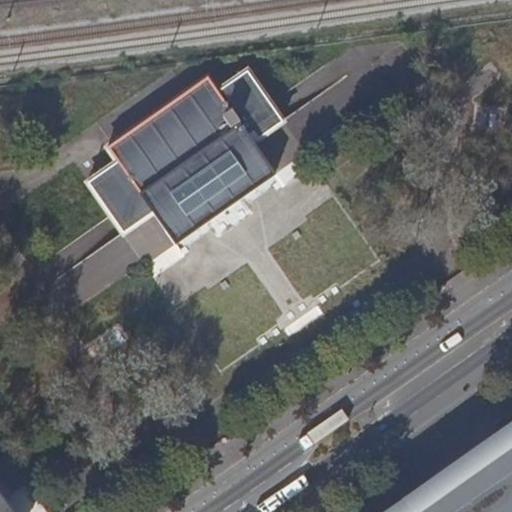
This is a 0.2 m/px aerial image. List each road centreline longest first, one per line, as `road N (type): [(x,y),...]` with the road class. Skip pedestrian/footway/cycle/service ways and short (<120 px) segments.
road 1 (primary): [(511,295),(199,511)]
road 2 (primary): [(272,511),(511,345)]
